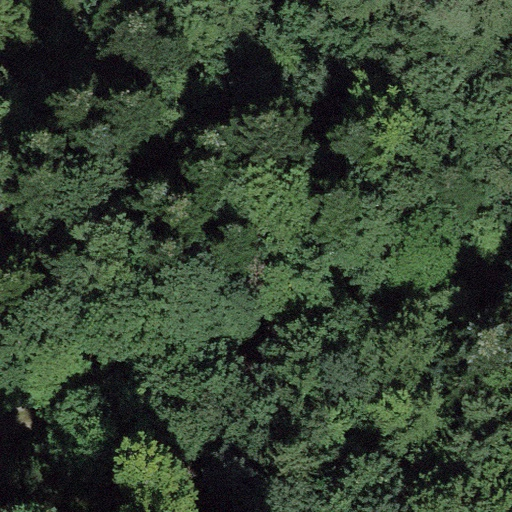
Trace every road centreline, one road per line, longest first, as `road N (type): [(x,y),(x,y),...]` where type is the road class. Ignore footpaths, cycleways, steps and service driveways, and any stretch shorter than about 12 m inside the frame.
road 1 (track): [(0,424),(511,270)]
road 2 (track): [(323,0),(225,138),(140,220),(0,309)]
